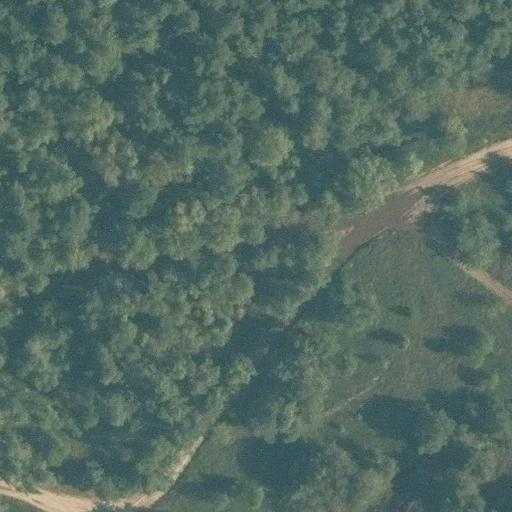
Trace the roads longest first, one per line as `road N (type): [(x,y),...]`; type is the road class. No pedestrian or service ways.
road 1 (track): [(511,142),(371,216),(187,234),(0,285)]
road 2 (track): [(371,216),(242,375),(137,483),(0,493)]
